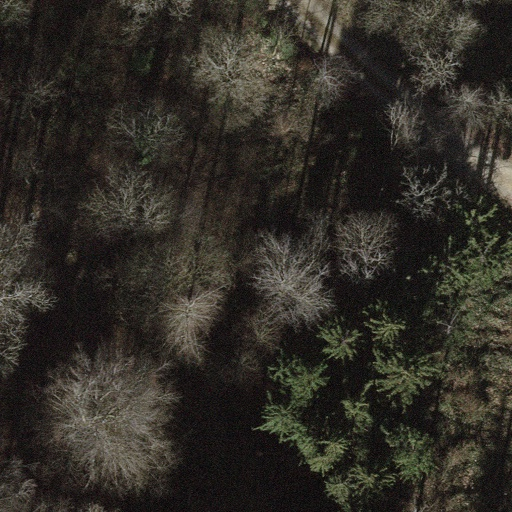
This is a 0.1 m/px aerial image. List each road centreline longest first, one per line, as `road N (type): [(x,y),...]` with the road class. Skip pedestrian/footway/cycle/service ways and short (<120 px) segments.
road 1 (track): [(0,159),(129,371),(247,511)]
road 2 (track): [(287,0),(459,158),(511,178)]
